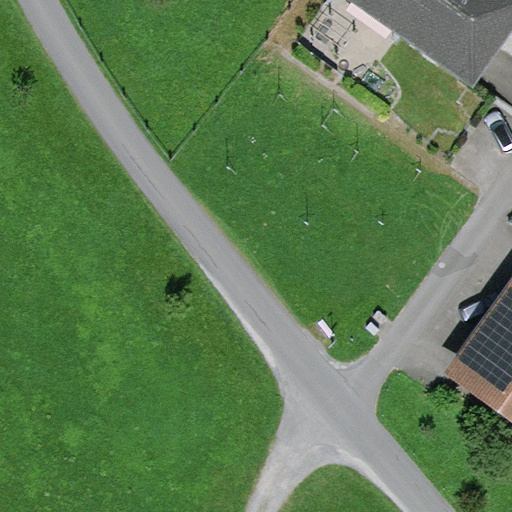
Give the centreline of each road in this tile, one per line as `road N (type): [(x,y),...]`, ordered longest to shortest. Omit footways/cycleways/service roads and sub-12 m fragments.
road 1 (residential): [(341,405),(58,37),(40,0)]
road 2 (residential): [(341,405),(511,176)]
road 3 (residential): [(431,511),(341,405)]
road 4 (track): [(264,511),(294,450),(341,405)]
